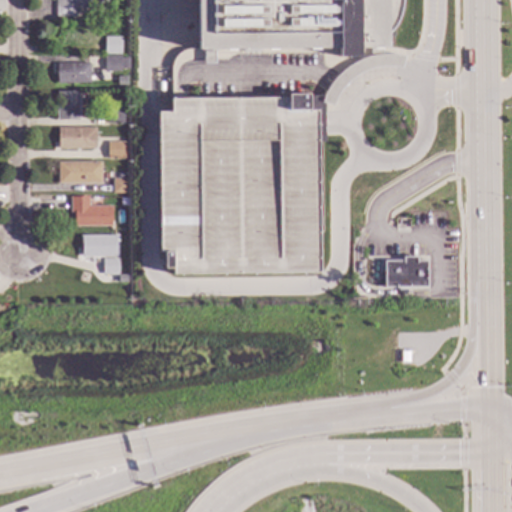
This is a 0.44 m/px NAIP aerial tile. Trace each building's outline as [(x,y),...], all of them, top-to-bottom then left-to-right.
[(106,0),(106,4),(104,4),(104,6),(96,6),(96,9),(72,9),(72,17),(54,17),(54,0),(106,0)] [(400,0),(400,4),(398,12),(395,20),(387,34),(387,48),(381,48),(381,55),(390,54),(404,57),(400,69),(391,68),(384,67),(377,68),(365,72),(358,74),(347,83),(341,89),(335,97),(332,107),(323,103),(324,143),(317,143),(318,273),(171,275),(171,269),(163,269),(163,252),(158,252),(156,112),(169,112),(169,99),(287,98),(287,95),(308,94),(308,110),(312,110),(312,99),(321,99),(326,88),(335,77),(340,72),(356,61),(370,56),(370,48),(358,48),(358,57),(338,57),(338,48),(257,49),(257,56),(241,56),(241,50),(216,49),(216,54),(214,54),(213,64),(202,64),(203,54),(200,54),(200,50),(196,50),(195,0),(400,0)] [(120,54),(104,54),(103,37),(120,37),(120,54)] [(119,58),(127,58),(127,69),(119,69),(119,71),(103,71),(103,57),(119,56),(119,58)] [(88,82),(57,83),(56,64),(88,63),(88,82)] [(78,120),(56,120),(56,93),(78,93),(78,120)] [(121,124),(106,124),(106,112),(121,112),(121,124)] [(94,149),(57,149),(57,128),(94,128),(94,149)] [(122,160),(107,160),(106,137),(122,137),(122,160)] [(99,183),(56,184),(56,163),(99,163),(99,183)] [(122,178),(126,178),(126,193),(111,193),(111,179),(114,179),(113,173),(122,173),(122,178)] [(87,207),(110,207),(110,225),(73,226),(73,215),(70,215),(69,198),(87,198),(87,207)] [(115,255),(80,256),(79,236),(114,235),(115,255)] [(416,261),(426,261),(426,288),(382,289),(382,261),(401,261),(401,257),(416,256),(416,261)] [(117,273),(101,274),(101,259),(116,259),(117,273)]
